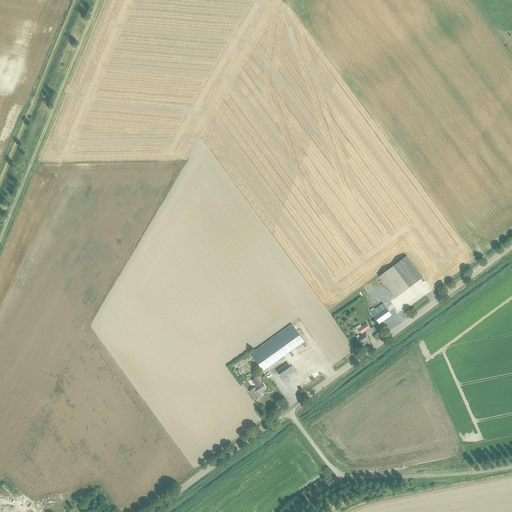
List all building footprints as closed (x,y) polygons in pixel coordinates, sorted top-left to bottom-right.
[(395,298),(409,288),(422,278),(407,257),(393,267),(380,278),(395,298)] [(379,324),(391,316),(383,304),(374,310),(371,312),(379,324)] [(264,371),(305,341),(292,324),(251,354),(264,371)] [(361,334),(364,332),(370,328),(367,324),(358,330),(361,334)] [(362,335),(360,337),(359,336),(358,335),(357,336),(356,337),(358,339),(357,339),(361,345),(369,340),(365,333),(364,332),(361,334),(362,335)] [(282,379),(293,371),(288,364),(277,371),(282,379)] [(262,384),(257,377),(252,381),(257,387),(255,388),(250,392),(256,400),(261,397),(259,394),(266,389),(262,384)]
